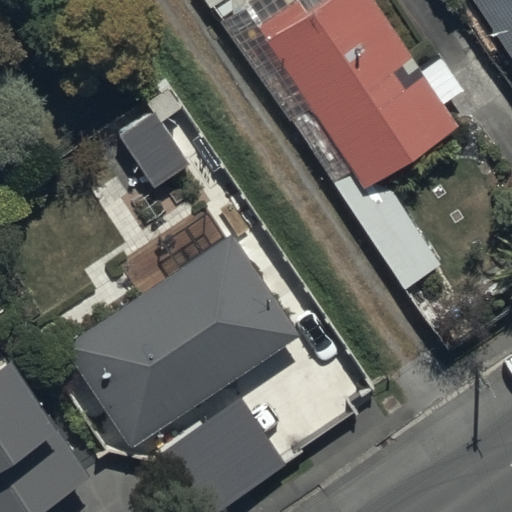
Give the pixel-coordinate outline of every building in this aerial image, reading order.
[(312,0),(262,32),(362,185),(455,125),(373,0),(312,0)] [(511,0),(475,0),(511,56),(511,0)] [(187,158),(151,106),(116,129),(122,137),(152,182),(187,158)] [(223,228),(63,331),(125,426),(285,323),(223,228)] [(0,511),(41,511),(92,478),(11,359),(0,366),(0,511)]
